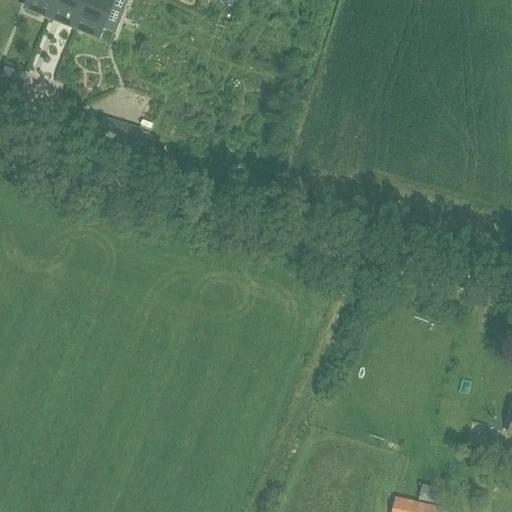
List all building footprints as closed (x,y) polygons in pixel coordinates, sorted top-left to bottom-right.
[(28,0),(25,7),(50,17),(56,0),(28,0)] [(74,27),(85,0),(56,0),(50,17),(74,27)] [(113,0),(85,0),(74,27),(99,36),(113,0)] [(0,79),(0,96),(16,102),(22,86),(0,78),(0,79)] [(73,100),(66,119),(103,134),(110,115),(73,100)] [(137,150),(142,131),(127,127),(122,146),(137,150)] [(486,437),(468,436),(467,444),(486,445),(486,437)] [(442,491),(422,486),(419,499),(439,504),(442,491)] [(392,511),(441,511),(443,507),(395,497),(392,511)]
